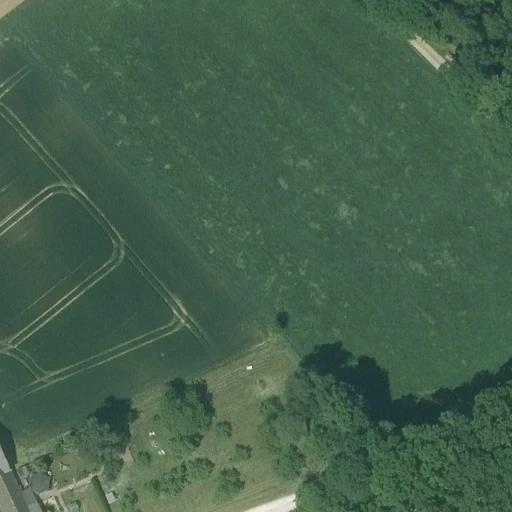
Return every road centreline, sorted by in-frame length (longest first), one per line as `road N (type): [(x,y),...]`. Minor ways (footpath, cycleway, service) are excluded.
road 1 (track): [(263,511),(511,415)]
road 2 (track): [(511,132),(375,0)]
